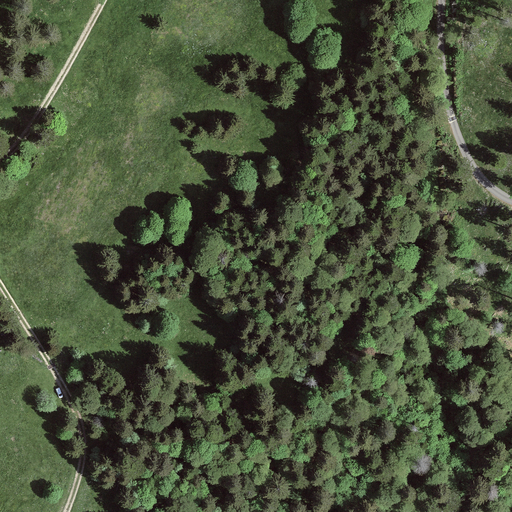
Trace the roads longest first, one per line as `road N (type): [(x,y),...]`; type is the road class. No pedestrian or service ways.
road 1 (track): [(0,284),(83,427),(85,457),(69,511)]
road 2 (unclassified): [(441,0),(449,110),(469,164),(511,197)]
road 3 (track): [(104,0),(39,114),(0,161)]
